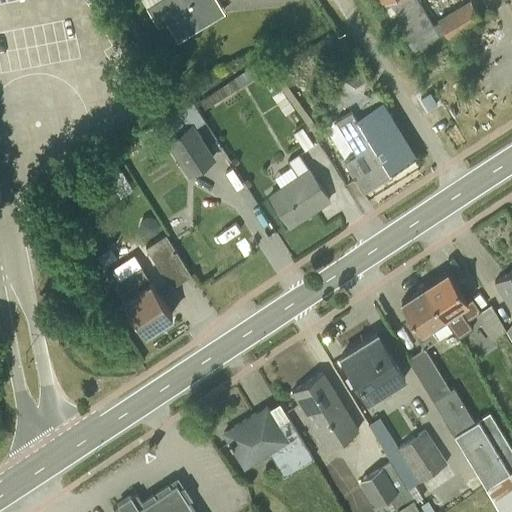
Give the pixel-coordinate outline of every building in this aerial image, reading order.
[(177,41),(223,13),(215,0),(140,0),(157,28),(166,22),(177,41)] [(374,0),(378,6),(381,5),(412,59),(447,39),(449,40),(481,21),(469,0),(436,20),(438,22),(433,25),(418,0),(374,0)] [(362,190),(414,158),(374,93),(364,99),(359,96),(362,93),(364,84),(363,83),(366,80),(337,32),(299,55),(311,76),(330,64),(339,81),(329,91),(327,100),(333,106),(330,109),(336,119),(323,126),(362,190)] [(304,122),(309,118),(268,57),(199,103),(204,111),(267,69),(304,122)] [(259,76),(284,116),(292,111),(269,75),(270,74),(267,71),(259,76)] [(187,177),(215,159),(193,126),(202,119),(190,100),(178,107),(179,110),(157,124),(166,138),(164,140),(187,177)] [(305,152),(314,146),(301,129),(293,135),(305,152)] [(288,227),(329,201),(308,170),(307,170),(298,156),(287,163),(296,177),(268,196),(288,227)] [(120,196),(133,188),(116,161),(103,169),(89,178),(92,183),(85,187),(94,201),(101,197),(103,200),(117,191),(120,196)] [(141,235),(149,237),(156,234),(157,225),(154,219),(146,217),(140,220),(137,229),(141,235)] [(171,289),(190,276),(165,236),(145,248),(171,289)] [(144,333),(171,316),(132,256),(111,269),(112,270),(105,273),(144,333)] [(511,271),(495,282),(511,310),(511,321),(505,331),(506,331),(511,340),(511,271)] [(472,298),(466,302),(447,273),(424,287),(452,330),(462,346),(484,331),(491,341),(506,331),(505,331),(489,305),(480,311),(472,298)] [(452,330),(424,287),(401,302),(410,317),(405,321),(415,337),(416,337),(424,349),(452,330)] [(370,403),(406,381),(377,334),(341,355),(370,403)] [(424,349),(407,360),(499,511),(511,511),(511,452),(487,414),(473,423),(453,388),(450,390),(424,349)] [(327,450),(358,431),(322,373),(291,391),(327,450)] [(283,476),(312,458),(288,419),(278,425),(266,407),(223,434),(245,468),(268,453),(283,476)] [(424,430),(397,448),(379,418),(367,425),(390,462),(411,498),(415,502),(422,498),(414,485),(447,464),(424,430)] [(389,511),(395,508),(411,498),(390,462),(382,467),(381,467),(359,481),(374,506),(371,509),(373,511),(389,511)] [(194,511),(176,483),(144,504),(135,491),(111,506),(115,511),(194,511)] [(420,511),(415,502),(411,498),(395,508),(397,511),(420,511)] [(415,503),(420,511),(433,511),(426,501),(422,504),(419,500),(415,503)]
